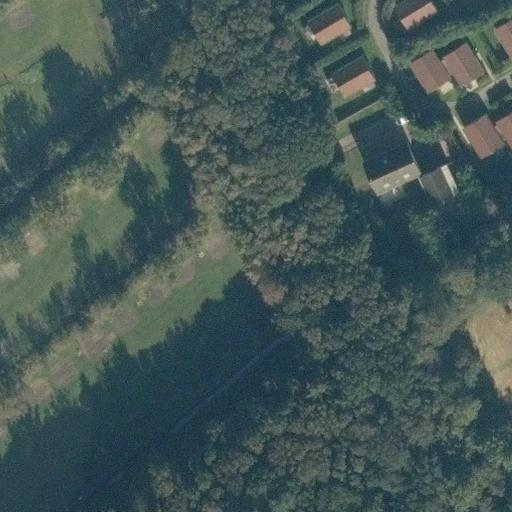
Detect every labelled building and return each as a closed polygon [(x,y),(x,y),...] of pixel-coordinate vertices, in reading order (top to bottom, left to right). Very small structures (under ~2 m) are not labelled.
[(431,0),(403,0),(396,5),(409,27),(437,10),(431,0)] [(338,3),(309,20),(322,42),(351,25),(338,3)] [(511,17),(495,28),(511,55),(511,17)] [(466,41),(444,55),(462,83),(484,69),(466,41)] [(432,48),(410,62),(428,90),(450,76),(432,48)] [(361,55),(333,72),(346,94),(375,78),(361,55)] [(511,110),(497,120),(511,144),(511,110)] [(486,113),(464,127),(481,155),(503,141),(486,113)] [(407,142),(364,161),(377,191),(420,171),(407,142)] [(441,166),(421,175),(433,202),(453,193),(458,191),(446,164),(441,166)] [(388,252),(376,258),(382,268),(393,262),(388,252)]
